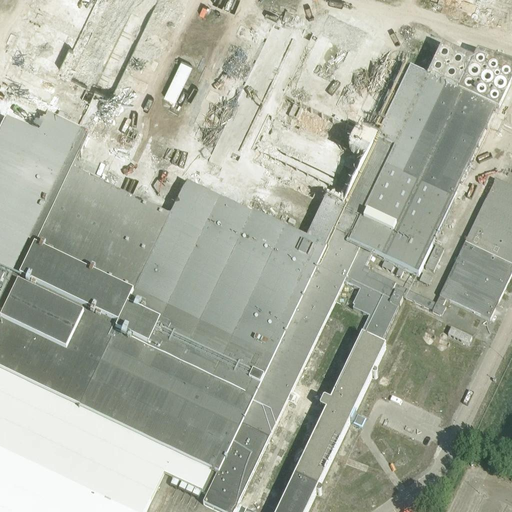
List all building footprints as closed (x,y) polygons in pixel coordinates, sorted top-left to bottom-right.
[(455,16),(511,30),(511,0),(506,0),(506,2),(511,3),(511,16),(488,11),(491,0),(442,0),(442,3),(457,7),(455,16)] [(154,65),(157,66),(159,62),(145,56),(142,63),(153,67),(154,65)] [(179,102),(195,64),(184,59),(167,96),(179,102)] [(211,143),(216,132),(196,123),(191,134),(211,143)] [(392,270),(394,264),(387,262),(385,268),(392,270)] [(427,273),(422,280),(430,285),(435,278),(427,273)] [(468,346),(472,339),(451,329),(448,336),(468,346)]
